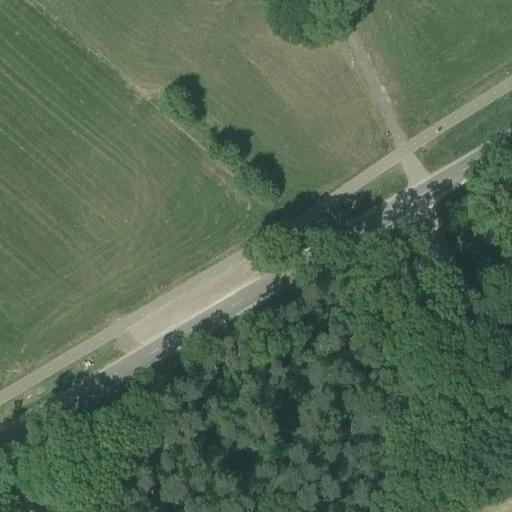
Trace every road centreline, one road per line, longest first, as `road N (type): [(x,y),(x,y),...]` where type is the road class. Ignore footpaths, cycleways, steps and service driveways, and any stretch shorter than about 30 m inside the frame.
road 1 (secondary): [(0,444),(511,142)]
road 2 (track): [(511,359),(443,258)]
